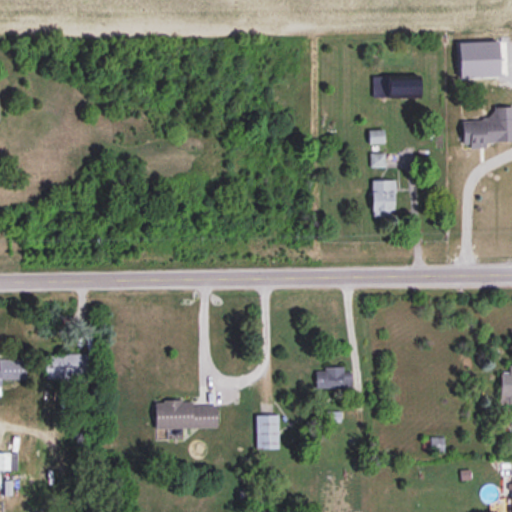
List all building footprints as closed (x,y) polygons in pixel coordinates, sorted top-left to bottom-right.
[(462,75),(479,75),(479,58),(462,58),(462,75)] [(371,98),(417,98),(417,78),(371,78),(371,98)] [(511,108),(491,109),(491,120),(460,121),(462,147),(511,144),(511,108)] [(368,132),(368,144),(382,144),(382,132),(368,132)] [(370,168),(384,168),(384,155),(370,155),(370,168)] [(370,181),(370,217),(394,217),(394,181),(370,181)] [(44,379),(97,379),(97,355),(44,355),(44,379)] [(0,389),(0,380),(25,381),(26,361),(0,360),(0,389)] [(511,366),(507,366),(507,374),(499,374),(500,405),(511,405),(511,422),(511,366)] [(315,369),(315,388),(350,388),(350,369),(315,369)] [(215,429),(215,403),(153,404),(153,430),(215,429)] [(278,416),(255,416),(255,450),(278,450),(278,416)] [(430,452),(441,452),(441,440),(430,440),(430,452)] [(0,470),(9,470),(9,456),(0,455),(0,470)]
